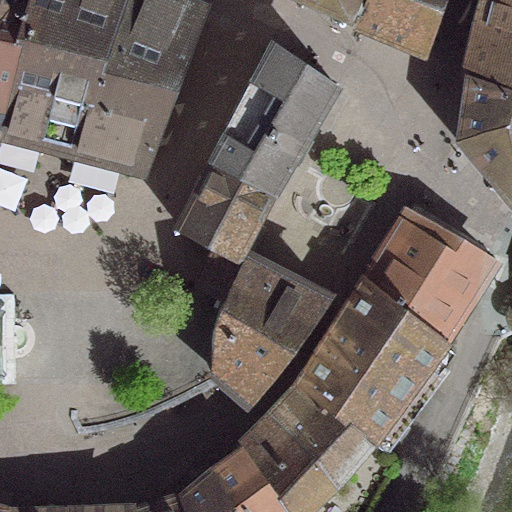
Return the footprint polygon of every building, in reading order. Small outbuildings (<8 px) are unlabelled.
[(0,0),(0,101),(26,0),(0,0)] [(199,15),(163,0),(26,0),(0,101),(0,131),(143,168),(199,15)] [(295,0),(353,27),(364,0),(295,0)] [(364,0),(353,27),(424,58),(449,0),(364,0)] [(511,95),(511,0),(489,0),(484,21),(471,80),(511,95)] [(265,59),(244,100),(211,166),(265,198),(331,86),(280,51),(281,49),(273,45),(265,59)] [(511,95),(471,80),(461,140),(511,199),(511,95)] [(209,250),(215,253),(233,260),(235,256),(265,198),(211,166),(177,232),(209,250)] [(380,255),(370,268),(362,282),(439,344),(478,284),(483,287),(494,264),(490,262),(477,258),(473,265),(435,242),(401,221),(380,255)] [(213,310),(208,338),(207,376),(219,384),(221,381),(247,403),(275,375),(311,320),(326,300),(235,256),(233,260),(215,253),(197,290),(215,299),(213,310)] [(427,359),(439,344),(362,282),(359,287),(361,290),(300,386),(376,449),(444,372),(427,359)] [(16,295),(0,295),(0,383),(16,383),(16,339),(16,295)] [(337,490),(376,449),(300,386),(269,418),(337,490)] [(290,511),(315,511),(337,490),(269,418),(234,453),(290,511)] [(233,511),(290,511),(234,453),(206,473),(233,511)] [(185,511),(233,511),(206,473),(179,498),(185,511)] [(128,511),(185,511),(179,498),(127,506),(128,511)]
